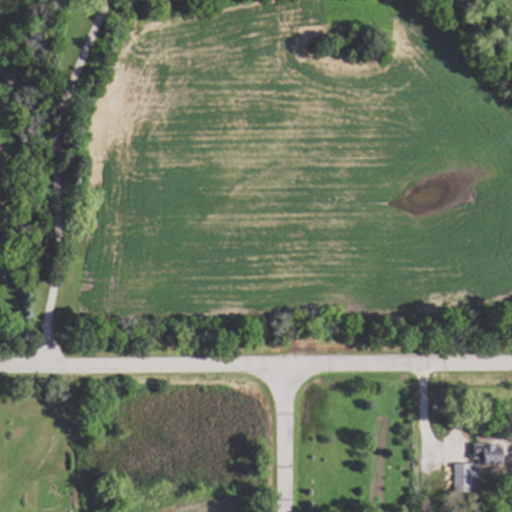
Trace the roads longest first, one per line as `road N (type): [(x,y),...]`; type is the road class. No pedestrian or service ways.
road 1 (residential): [(0,367),(511,363)]
road 2 (residential): [(279,511),(280,368)]
